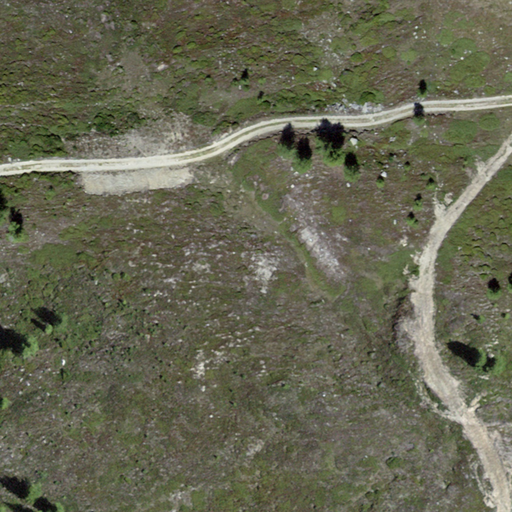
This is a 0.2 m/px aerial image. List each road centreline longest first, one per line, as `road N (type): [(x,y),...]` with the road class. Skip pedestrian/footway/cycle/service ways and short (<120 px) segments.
road 1 (track): [(511,96),(256,124),(205,152),(0,168)]
road 2 (track): [(511,139),(428,246),(436,365),(476,421),(505,489),(505,511)]
